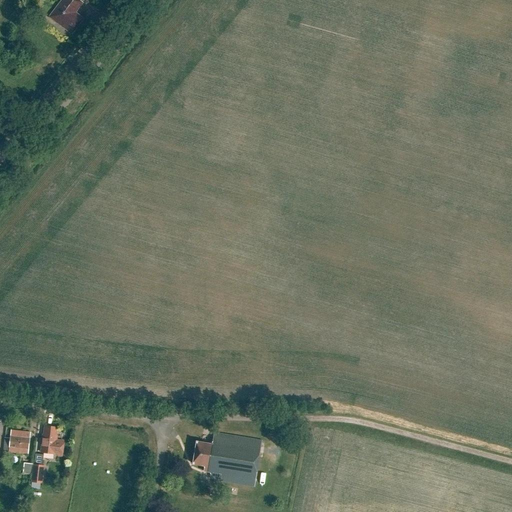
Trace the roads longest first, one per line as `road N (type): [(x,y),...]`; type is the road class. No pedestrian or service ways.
road 1 (track): [(511,462),(328,417),(163,417)]
road 2 (unclassified): [(148,511),(163,417),(0,399)]
road 3 (secondary): [(0,156),(126,0)]
